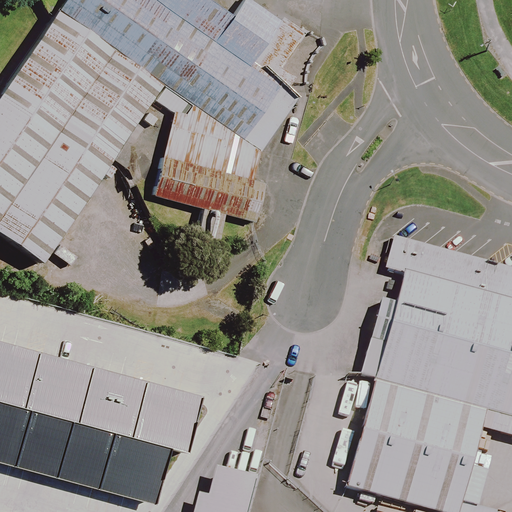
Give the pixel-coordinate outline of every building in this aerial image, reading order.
[(0,239),(51,275),(177,95),(193,107),(166,206),(257,227),(271,159),(305,109),(262,73),(288,36),(249,9),(238,25),(202,0),(157,0),(83,0),(0,119),(0,239)] [(511,270),(406,242),(397,275),(413,279),(511,305),(511,270)] [(511,305),(413,279),(384,389),(502,420),(511,422),(511,305)] [(477,511),(502,420),(384,389),(356,493),(427,511),(477,511)] [(30,430),(26,445),(0,438),(0,511),(86,511),(103,449),(30,430)] [(247,511),(255,484),(215,473),(207,503),(198,501),(194,511),(247,511)]
